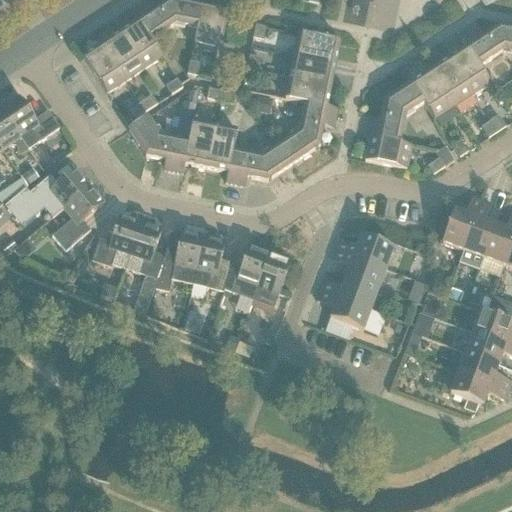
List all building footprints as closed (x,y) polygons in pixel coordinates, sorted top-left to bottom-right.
[(151,15),(146,7),(133,15),(138,23),(151,42),(176,25),(197,30),(202,8),(171,1),(151,15)] [(197,30),(193,50),(216,55),(225,13),(202,8),(197,30)] [(143,71),(162,59),(151,42),(138,23),(120,35),(143,71)] [(255,27),(253,40),(263,42),(265,30),(255,27)] [(479,69),(479,68),(504,52),(511,53),(511,30),(499,28),(479,41),(474,33),(460,41),(466,50),(466,49),(479,69)] [(125,83),(143,71),(120,35),(102,47),(125,83)] [(298,36),(293,58),(335,67),(340,45),(298,36)] [(107,96),(125,83),(102,47),(83,60),(107,96)] [(471,98),(490,85),(479,68),(479,69),(466,49),(466,50),(448,62),(471,98)] [(256,73),(259,60),(249,58),(247,71),(256,73)] [(331,88),(335,67),(293,58),(289,80),(331,88)] [(430,73),(453,110),(471,98),(448,62),(430,73)] [(200,66),(190,64),(187,76),(197,79),(200,66)] [(247,71),(244,84),(254,86),(256,73),(247,71)] [(434,122),(453,110),(430,73),(411,85),(424,105),(434,122)] [(327,110),(327,109),(331,88),(289,80),(284,102),(304,106),(305,105),(327,110)] [(177,82),(166,89),(171,97),(182,90),(177,82)] [(399,146),(405,117),(424,105),(411,85),(385,103),(380,127),(370,125),(367,140),(369,140),(399,146)] [(221,94),(208,91),(207,101),(220,104),(221,94)] [(233,107),(235,97),(221,94),(220,104),(233,107)] [(146,114),(157,107),(151,98),(140,105),(146,114)] [(19,99),(0,111),(20,140),(28,152),(60,131),(49,114),(35,123),(19,99)] [(182,104),(179,121),(191,123),(195,107),(186,105),(182,104)] [(140,105),(130,112),(135,121),(146,114),(140,105)] [(337,111),(327,109),(327,110),(305,105),(304,106),(298,135),(280,147),(293,166),(319,148),(324,124),(334,127),(337,111)] [(20,140),(0,111),(0,149),(2,152),(13,144),(21,156),(28,152),(20,140)] [(497,135),(505,129),(498,118),(489,124),(497,135)] [(189,144),(188,144),(159,138),(147,119),(128,132),(145,159),(169,164),(167,173),(183,176),(185,167),(184,167),(189,144)] [(184,167),(185,167),(206,171),(215,129),(192,124),(188,144),(189,144),(184,167)] [(488,141),(497,135),(489,124),(481,130),(488,141)] [(228,175),(233,153),(237,133),(215,129),(206,171),(227,175),(228,175)] [(369,140),(364,163),(406,171),(411,148),(399,146),(369,140)] [(460,143),(451,149),(459,160),(467,154),(460,143)] [(227,175),(225,185),(240,188),(242,178),(266,183),(293,166),(280,147),(262,159),(233,153),(228,175),(227,175)] [(439,161),(428,168),(433,177),(444,170),(439,161)] [(52,220),(63,211),(89,189),(75,172),(54,190),(47,181),(27,197),(34,206),(38,203),(52,220)] [(21,182),(0,195),(0,206),(26,189),(21,182)] [(63,211),(72,221),(51,239),(65,254),(90,233),(82,223),(104,206),(89,189),(63,211)] [(466,217),(454,212),(442,246),(463,254),(481,203),(472,199),(466,217)] [(463,254),(483,261),(495,228),(485,224),(491,206),(481,203),(463,254)] [(483,261),(503,268),(511,244),(511,215),(506,231),(495,228),(483,261)] [(99,241),(91,264),(111,270),(112,268),(125,272),(140,225),(119,218),(111,245),(99,241)] [(161,232),(140,225),(125,272),(157,282),(163,263),(152,259),(161,232)] [(168,295),(171,282),(192,287),(195,273),(203,240),(181,235),(171,237),(155,292),(168,295)] [(386,272),(394,251),(360,239),(356,250),(339,244),(335,253),(386,272)] [(203,240),(195,273),(192,287),(223,294),(223,292),(231,265),(221,262),(224,244),(203,240)] [(5,242),(0,246),(0,250),(5,256),(12,251),(5,242)] [(511,244),(503,268),(511,271),(511,244)] [(231,265),(223,292),(223,294),(224,292),(253,303),(270,257),(249,249),(242,268),(231,265)] [(378,292),(386,272),(335,253),(332,263),(349,269),(345,280),(378,292)] [(253,303),(274,310),(290,264),(270,257),(253,303)] [(371,313),(378,292),(345,280),(341,291),(324,284),(320,294),(371,313)] [(363,334),(371,313),(320,294),(317,303),(334,310),(329,321),(363,334)] [(484,299),(481,308),(488,311),(489,308),(492,301),(484,299)] [(511,306),(492,299),(492,301),(489,308),(488,311),(511,319),(511,306)] [(138,300),(133,314),(145,319),(150,304),(138,300)] [(424,308),(421,316),(432,320),(435,312),(424,308)] [(189,314),(184,333),(199,338),(204,318),(189,314)] [(511,349),(511,338),(509,338),(511,329),(511,325),(480,314),(472,335),(511,349)] [(273,340),(259,334),(256,344),(270,349),(273,340)] [(498,367),(502,357),(511,360),(511,349),(472,335),(465,355),(498,367)] [(230,339),(226,350),(235,353),(239,342),(230,339)] [(508,393),(511,385),(494,378),(498,367),(465,355),(457,376),(508,394),(508,393)] [(449,396),(483,409),(487,397),(504,403),(508,394),(457,376),(449,396)]
